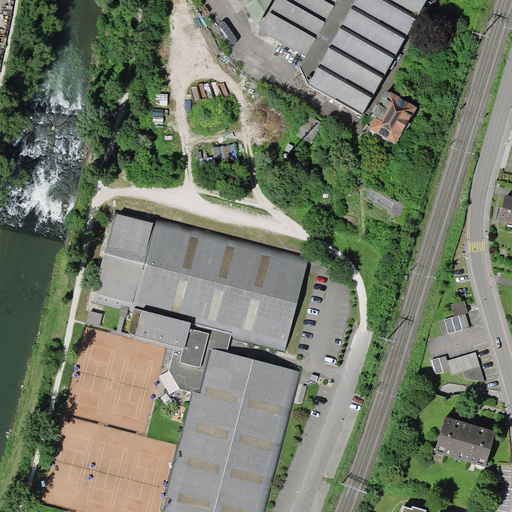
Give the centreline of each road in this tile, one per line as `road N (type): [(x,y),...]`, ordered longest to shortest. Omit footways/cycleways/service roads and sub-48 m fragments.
road 1 (residential): [(511,83),(477,198),(475,242),(511,378)]
road 2 (residential): [(296,511),(364,328)]
